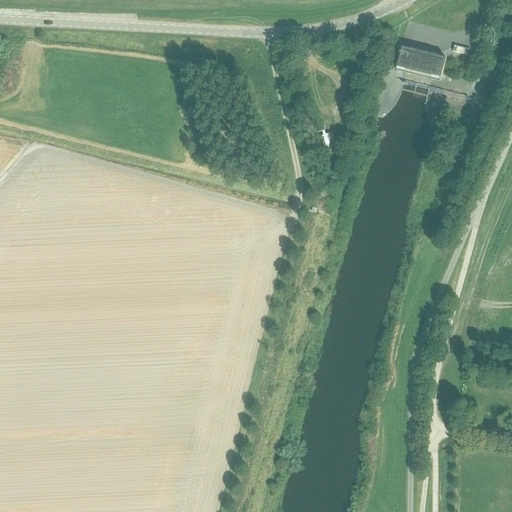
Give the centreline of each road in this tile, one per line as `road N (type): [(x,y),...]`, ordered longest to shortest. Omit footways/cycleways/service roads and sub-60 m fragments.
road 1 (track): [(270,33),(298,198),(223,511)]
road 2 (unclassified): [(411,511),(414,364),(474,221)]
road 3 (unclassified): [(423,511),(436,394),(474,221)]
road 4 (tertiary): [(0,20),(238,33)]
road 5 (tertiary): [(407,0),(331,27),(238,33)]
road 6 (track): [(303,32),(325,113),(339,109),(343,97),(320,66)]
